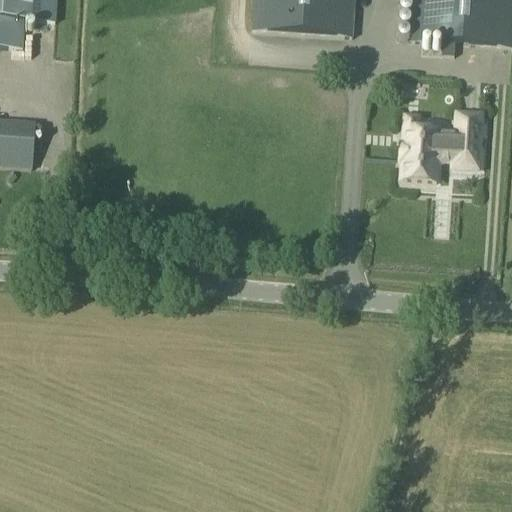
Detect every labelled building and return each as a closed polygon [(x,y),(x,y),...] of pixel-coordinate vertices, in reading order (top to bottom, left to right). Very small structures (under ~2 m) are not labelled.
[(55,34),(56,0),(0,0),(0,54),(22,56),(23,28),(47,29),(47,34),(55,34)] [(253,0),(251,36),(351,42),(353,0),(253,0)] [(511,0),(413,0),(411,42),(511,48),(511,23),(511,0)] [(0,171),(31,173),(34,127),(0,125),(0,171)] [(402,146),(401,162),(404,162),(403,181),(437,182),(438,155),(454,156),(454,163),(478,164),(480,127),(456,126),(455,137),(439,136),(440,133),(406,131),(405,146),(402,146)]
